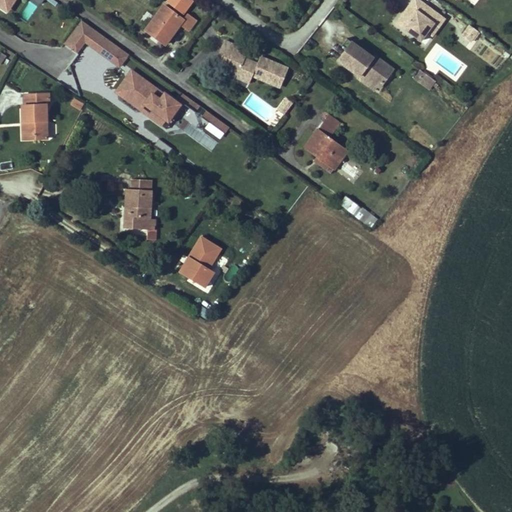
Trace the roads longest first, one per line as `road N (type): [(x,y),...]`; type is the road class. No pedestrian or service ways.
road 1 (residential): [(257,133),(69,0)]
road 2 (residential): [(327,0),(302,34),(282,40),(221,0)]
